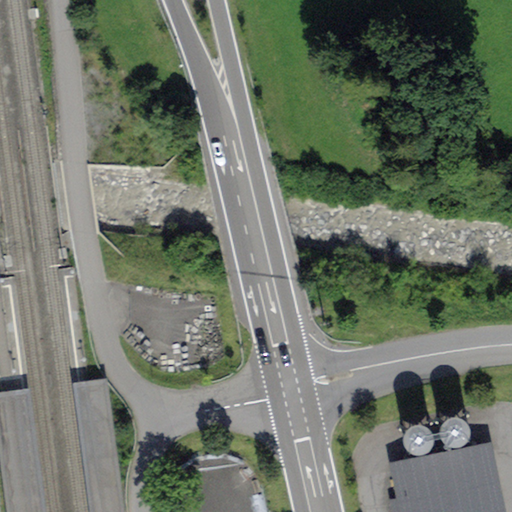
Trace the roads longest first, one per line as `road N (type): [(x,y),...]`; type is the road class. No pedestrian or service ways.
road 1 (trunk): [(292,390),(224,98)]
road 2 (unclassified): [(142,511),(141,477),(165,414),(292,390)]
road 3 (tertiary): [(511,344),(292,390)]
road 4 (secondary): [(317,511),(292,390)]
